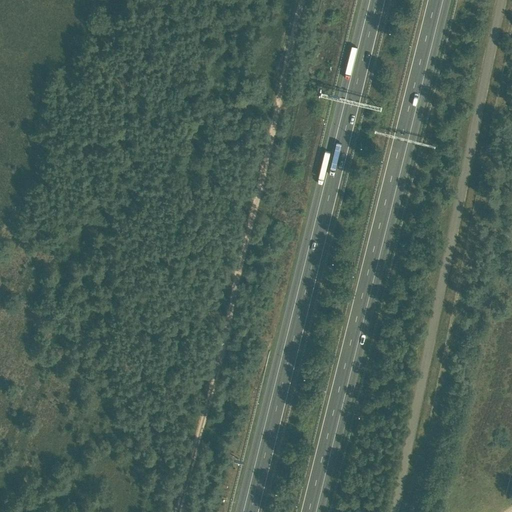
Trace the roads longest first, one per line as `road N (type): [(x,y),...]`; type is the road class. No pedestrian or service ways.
road 1 (motorway): [(308,511),(436,0)]
road 2 (motorway): [(376,0),(250,511)]
road 3 (unclassified): [(393,511),(500,0)]
